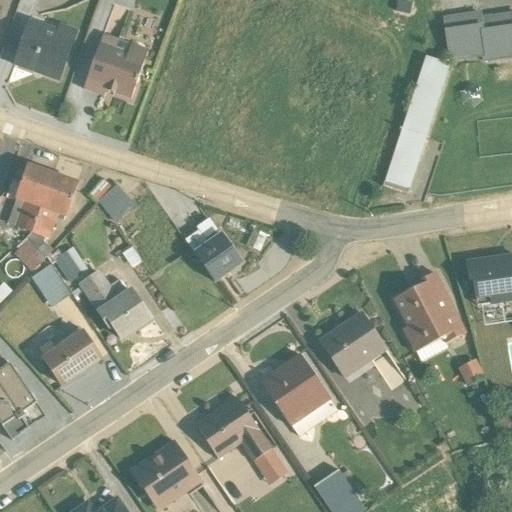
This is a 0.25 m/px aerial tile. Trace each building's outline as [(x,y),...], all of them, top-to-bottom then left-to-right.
[(480,13),(441,18),(447,64),(481,59),(481,65),(511,60),(511,13),(481,18),(480,13)] [(28,21),(11,67),(58,84),(77,31),(59,25),(57,31),(28,21)] [(100,45),(83,91),(103,98),(105,92),(130,101),(147,51),(131,45),(127,54),(100,45)] [(322,96),(316,132),(351,138),(357,104),(379,108),(386,73),(331,63),(332,55),(307,51),(300,92),(322,96)] [(424,58),(382,189),(406,197),(449,66),(424,58)] [(468,86),(459,95),(460,107),(473,112),(483,103),(480,90),(468,86)] [(6,225),(30,234),(52,176),(28,168),(6,225)] [(52,176),(30,234),(49,241),(56,219),(62,222),(76,185),(52,176)] [(102,182),(87,197),(95,204),(109,188),(102,182)] [(114,225),(132,207),(115,187),(99,204),(114,225)] [(252,231),(245,247),(258,253),(265,237),(252,231)] [(197,232),(184,241),(214,284),(239,265),(216,232),(204,241),(197,232)] [(13,255),(32,273),(52,252),(43,244),(44,240),(30,234),(15,249),(17,251),(13,255)] [(131,249),(121,256),(130,268),(140,261),(131,249)] [(57,252),(50,257),(68,284),(87,271),(73,250),(61,258),(57,252)] [(490,307),(511,303),(511,255),(464,263),(467,283),(471,283),(474,302),(475,302),(476,307),(489,305),(490,307)] [(70,296),(50,266),(30,280),(51,310),(70,296)] [(98,272),(79,285),(108,329),(112,327),(121,340),(149,321),(121,283),(117,281),(109,287),(98,272)] [(444,346),(465,335),(433,275),(414,285),(416,289),(393,302),(407,329),(402,332),(414,354),(441,341),(444,346)] [(0,304),(11,293),(2,284),(0,286),(0,304)] [(386,352),(360,313),(317,342),(343,382),(386,352)] [(40,360),(61,390),(103,361),(78,329),(53,346),(55,349),(40,360)] [(298,439),(336,413),(329,403),(330,402),(299,355),(258,383),(290,430),(291,429),(297,439),(298,439)] [(0,426),(11,442),(45,419),(9,366),(6,367),(2,361),(0,358),(0,426)] [(484,379),(475,361),(457,370),(466,389),(484,379)] [(287,476),(278,463),(235,399),(193,426),(217,462),(241,446),(269,488),(287,476)] [(129,472),(155,511),(159,511),(201,484),(173,442),(129,472)] [(313,489),(328,511),(363,511),(365,511),(338,472),(313,489)] [(126,511),(116,498),(95,511),(88,501),(71,511),(126,511)]
